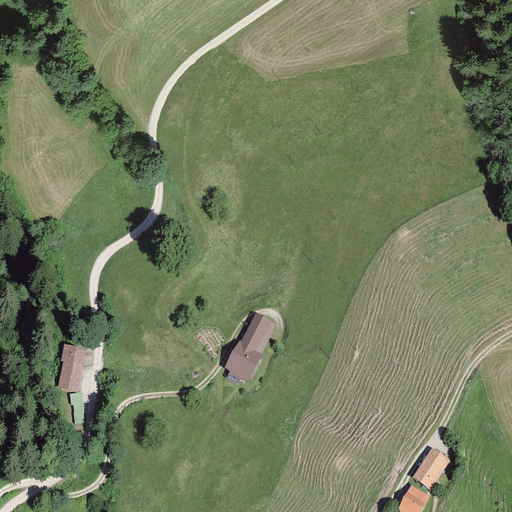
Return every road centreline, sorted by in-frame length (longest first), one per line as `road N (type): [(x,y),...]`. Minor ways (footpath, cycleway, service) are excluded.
road 1 (track): [(220,36),(167,84),(153,124),(160,196),(143,227),(103,256),(94,280),(99,346),(88,456),(3,511)]
road 2 (track): [(252,313),(202,386),(129,401),(116,420),(114,455),(80,494),(0,487)]
road 3 (track): [(387,511),(443,431),(471,369),(511,336)]
